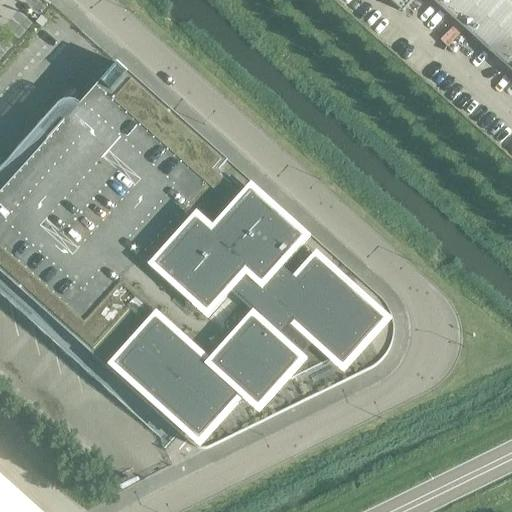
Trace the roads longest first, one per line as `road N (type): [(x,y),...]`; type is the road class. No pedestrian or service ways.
road 1 (unclassified): [(162,511),(390,401),(428,367),(437,340),(430,307),(402,273),(97,0)]
road 2 (unknown): [(378,0),(511,122)]
road 3 (secondary): [(398,511),(511,456)]
